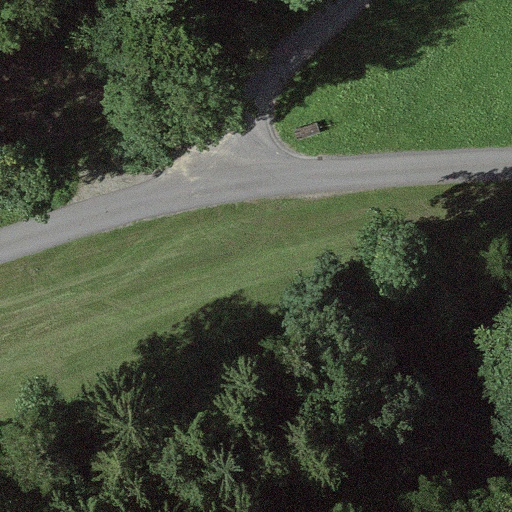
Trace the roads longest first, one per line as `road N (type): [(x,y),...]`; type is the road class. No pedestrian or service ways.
road 1 (unclassified): [(511,166),(269,185),(97,219),(0,249)]
road 2 (track): [(348,0),(266,81),(261,118),(269,185)]
